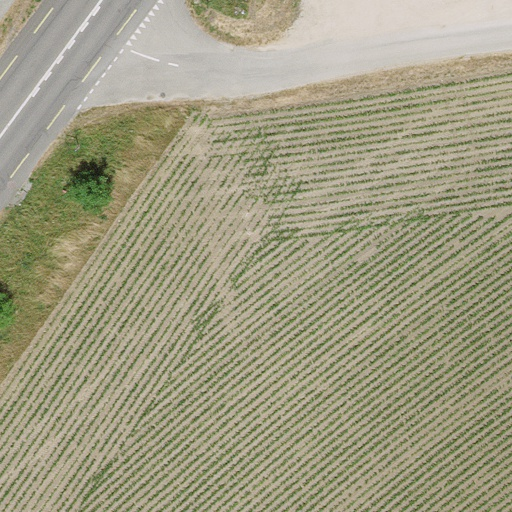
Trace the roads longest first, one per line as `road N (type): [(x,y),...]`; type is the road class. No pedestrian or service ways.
road 1 (track): [(117,45),(194,71),(273,73),(511,34)]
road 2 (primary): [(0,135),(100,0)]
